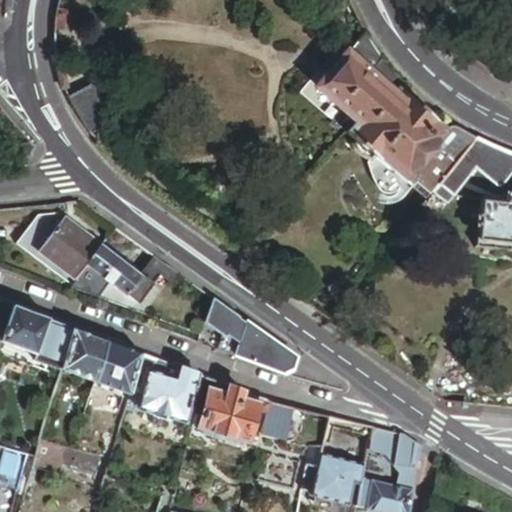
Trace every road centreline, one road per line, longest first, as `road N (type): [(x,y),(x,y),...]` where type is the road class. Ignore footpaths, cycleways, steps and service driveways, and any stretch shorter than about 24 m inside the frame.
road 1 (residential): [(0,284),(337,407),(407,407)]
road 2 (residential): [(407,407),(86,176)]
road 3 (residential): [(86,176),(31,90),(32,0)]
road 4 (residential): [(381,0),(425,71),(460,102),(511,124)]
